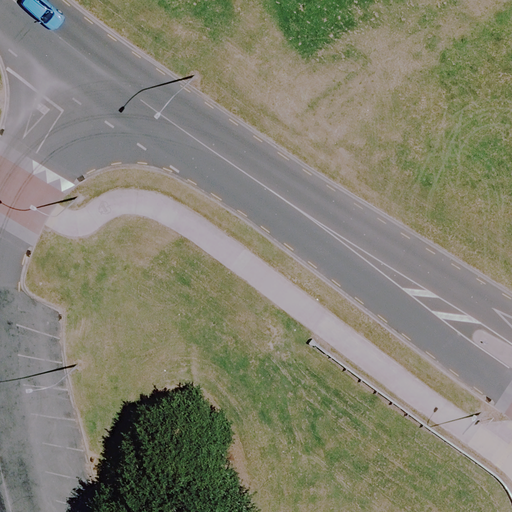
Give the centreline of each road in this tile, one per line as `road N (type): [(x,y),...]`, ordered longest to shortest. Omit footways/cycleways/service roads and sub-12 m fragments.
road 1 (unclassified): [(97,69),(371,260)]
road 2 (unclassified): [(511,385),(428,331),(371,260)]
road 3 (unclassified): [(97,69),(36,154),(0,228)]
road 4 (unclassified): [(371,260),(456,284),(511,317)]
